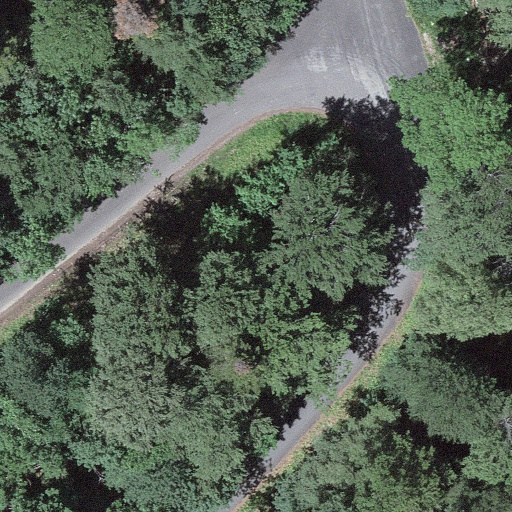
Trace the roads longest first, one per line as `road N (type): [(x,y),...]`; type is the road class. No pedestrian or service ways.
road 1 (unclassified): [(370,0),(400,124),(406,233),(358,337),(208,511)]
road 2 (unclassified): [(0,289),(368,0)]
